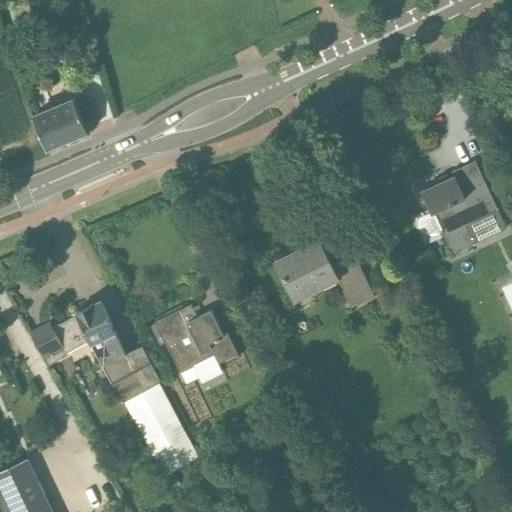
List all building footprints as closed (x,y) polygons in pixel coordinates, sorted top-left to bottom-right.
[(41,113),(36,98),(27,102),(33,117),(34,116),(48,150),(88,133),(74,100),(41,113)] [(475,244),(466,226),(499,210),(474,160),(451,172),(454,177),(423,191),(430,208),(422,211),(410,217),(424,245),(442,236),(440,232),(442,231),(453,254),(475,244)] [(372,288),(353,252),(330,264),(318,241),(276,262),(295,300),(337,278),(348,300),(352,308),(375,296),(372,288)] [(126,355),(102,301),(76,312),(77,315),(69,319),(53,327),(51,323),(30,334),(48,366),(68,355),(66,352),(87,341),(92,350),(93,349),(106,343),(114,360),(125,355),(126,355)] [(188,322),(182,309),(155,322),(151,326),(160,345),(166,342),(177,365),(181,372),(214,356),(218,364),(238,354),(227,333),(224,334),(212,310),(188,322)] [(106,343),(93,349),(111,383),(132,372),(125,355),(114,360),(106,343)] [(200,456),(185,430),(158,383),(161,381),(150,362),(132,372),(111,383),(122,403),(165,477),(175,471),(200,456)] [(53,511),(28,458),(0,470),(0,500),(5,511),(53,511)] [(181,484),(175,471),(165,477),(171,488),(181,484)]
